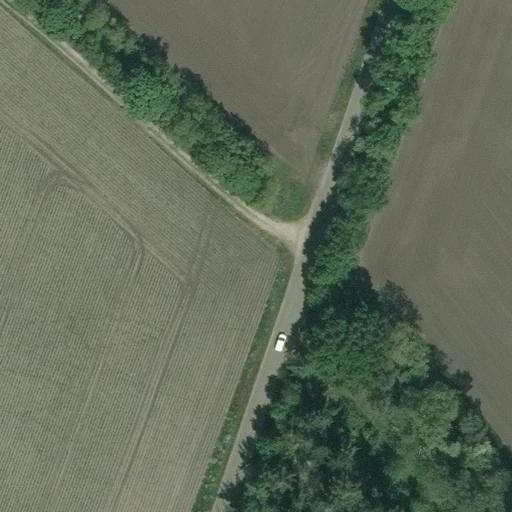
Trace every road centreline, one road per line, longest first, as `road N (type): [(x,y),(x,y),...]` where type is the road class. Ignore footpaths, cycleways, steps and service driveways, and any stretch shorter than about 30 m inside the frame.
road 1 (residential): [(395,0),(224,511)]
road 2 (track): [(7,0),(309,257)]
